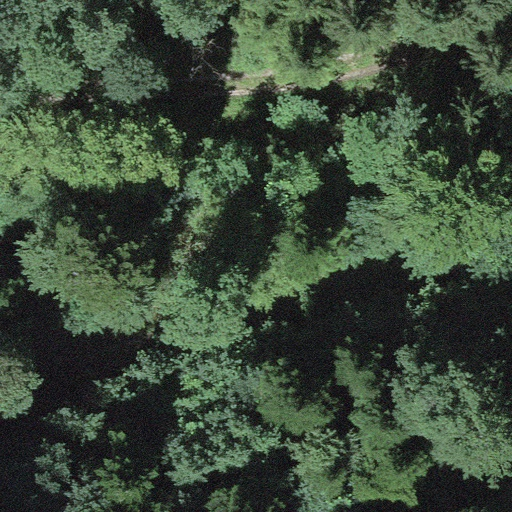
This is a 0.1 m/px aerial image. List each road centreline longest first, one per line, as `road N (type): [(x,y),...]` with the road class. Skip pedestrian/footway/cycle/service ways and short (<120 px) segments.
road 1 (track): [(0,379),(511,246)]
road 2 (track): [(502,0),(442,37),(370,63),(281,77),(0,88)]
